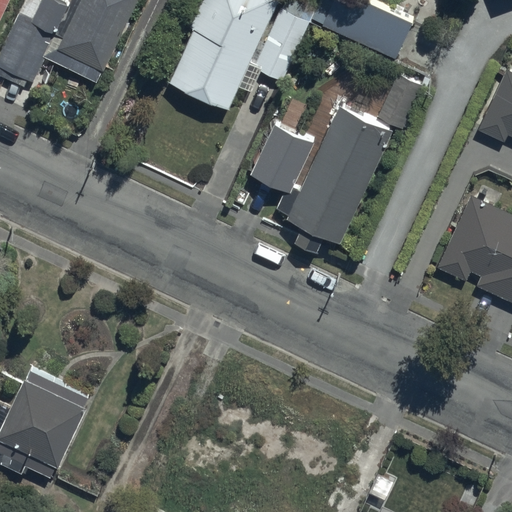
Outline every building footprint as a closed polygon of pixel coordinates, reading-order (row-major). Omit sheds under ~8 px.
[(21,0),(0,47),(0,70),(31,86),(46,54),(96,77),(101,65),(104,67),(107,60),(111,62),(140,0),(21,0)] [(196,0),(188,20),(192,21),(167,75),(228,104),(248,63),(282,78),(310,17),(276,2),(277,0),(196,0)] [(316,4),(309,19),(393,60),(417,10),(395,0),(331,0),(327,10),(316,4)] [(355,58),(345,80),(382,98),(376,112),(401,125),(422,82),(397,70),(394,77),(355,58)] [(511,69),(504,66),(477,125),(506,138),(509,132),(511,133),(511,69)] [(314,138),(274,118),(249,170),(284,187),(276,204),(288,210),(287,213),(303,220),(294,237),(315,248),(324,231),(339,238),(392,126),(339,101),(299,185),(292,182),(314,138)] [(511,209),(471,191),(437,263),(465,276),(470,267),(479,271),(475,280),(511,297),(511,209)] [(88,393),(30,366),(26,374),(11,406),(0,401),(0,457),(24,469),(28,462),(50,472),(55,460),(59,462),(87,402),(84,401),(88,393)] [(209,377),(158,495),(198,511),(218,511),(231,482),(289,507),(292,500),(320,511),(321,511),(334,485),(348,491),(368,446),(209,377)]
